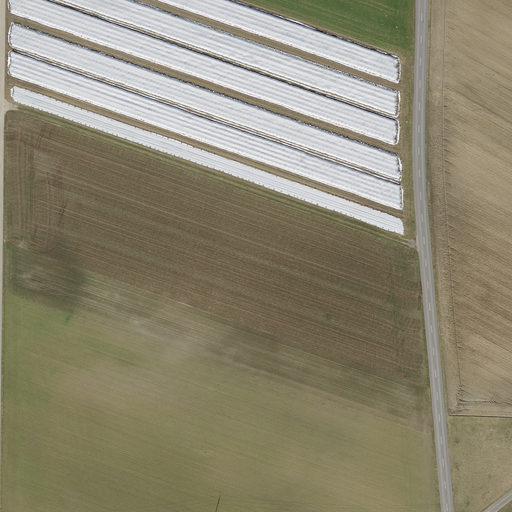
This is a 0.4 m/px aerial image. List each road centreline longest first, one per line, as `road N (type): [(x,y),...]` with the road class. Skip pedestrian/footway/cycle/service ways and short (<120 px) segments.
road 1 (tertiary): [(423,0),(423,206),(449,511)]
road 2 (track): [(2,103),(426,250)]
road 3 (track): [(3,0),(0,256)]
